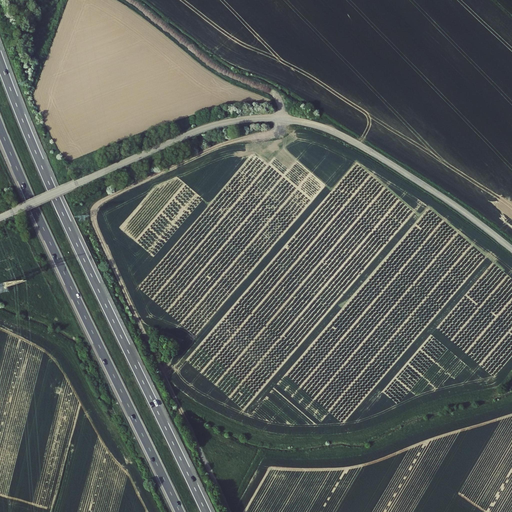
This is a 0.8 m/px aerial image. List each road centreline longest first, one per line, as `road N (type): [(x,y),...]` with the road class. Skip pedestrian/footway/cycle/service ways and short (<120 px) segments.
road 1 (track): [(228,511),(90,210),(195,153),(278,128),(281,118)]
road 2 (motorway): [(205,511),(48,181),(0,60)]
road 3 (unclassified): [(81,182),(214,125),(289,119),(359,144),(511,249)]
road 4 (motorway): [(0,127),(179,511)]
road 5 (track): [(131,0),(211,64),(268,88),(281,118)]
